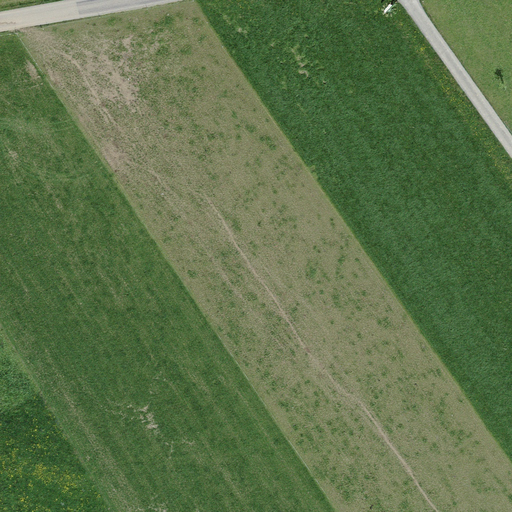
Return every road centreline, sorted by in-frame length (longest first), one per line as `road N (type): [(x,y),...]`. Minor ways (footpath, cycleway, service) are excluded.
road 1 (track): [(511,144),(407,0)]
road 2 (unclassified): [(0,23),(137,0)]
